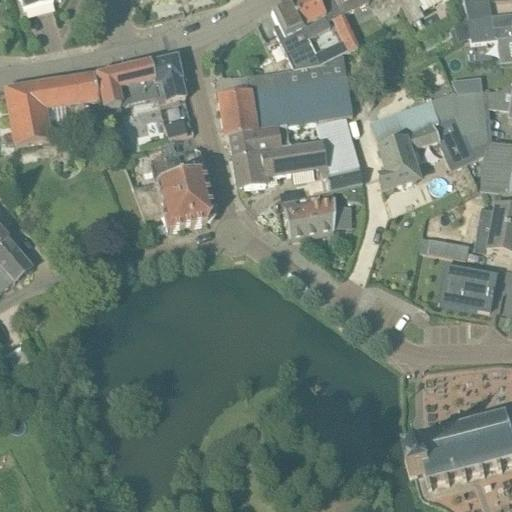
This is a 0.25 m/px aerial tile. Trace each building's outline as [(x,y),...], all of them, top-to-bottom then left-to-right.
[(53,5),(60,3),(61,0),(20,0),(24,14),(53,6),(53,5)] [(301,0),(289,6),(306,40),(327,28),(327,26),(331,24),(331,25),(342,20),(332,0),(301,0)] [(332,0),(342,20),(369,6),(365,0),(332,0)] [(395,0),(396,0),(406,19),(420,11),(413,0),(395,0)] [(468,0),(463,1),(468,24),(491,20),(487,0),(468,0)] [(290,72),(320,68),(306,40),(289,6),(271,16),(278,29),(272,32),(286,59),(285,59),(290,72)] [(511,30),(492,33),(491,20),(468,24),(470,40),(471,48),(511,42),(511,30)] [(342,44),(348,57),(357,52),(343,21),(333,26),(342,44)] [(461,45),(470,40),(468,24),(456,28),(453,29),(454,34),(458,46),(461,45)] [(330,50),(315,58),(320,68),(324,68),(326,67),(338,61),(345,58),(348,57),(342,44),(340,45),(330,50)] [(176,61),(148,68),(153,86),(159,110),(185,104),(180,84),(181,84),(176,61)] [(153,86),(148,68),(96,80),(104,114),(120,111),(155,103),(157,110),(159,110),(153,86)] [(223,141),(228,141),(316,127),(343,123),(351,122),(345,81),(325,84),(322,69),(324,68),(320,68),(290,72),(291,75),(247,80),(249,96),(217,101),(223,141)] [(97,109),(97,107),(93,81),(5,94),(14,152),(51,146),(46,116),(81,111),(81,112),(97,109)] [(450,86),(457,101),(466,100),(464,84),(450,86)] [(370,127),(379,152),(454,117),(459,128),(487,126),(485,106),(504,109),(505,98),(511,99),(508,126),(511,126),(511,89),(497,97),(466,100),(457,101),(456,101),(454,97),(370,127)] [(450,176),(474,164),(459,128),(454,117),(379,152),(387,180),(378,182),(381,195),(416,186),(411,170),(420,167),(416,152),(437,145),(450,176)] [(316,127),(322,149),(325,162),(330,180),(357,173),(343,123),(316,127)] [(167,145),(193,139),(189,126),(164,132),(167,145)] [(459,128),(474,164),(483,159),(480,196),(511,201),(511,150),(488,147),(487,126),(459,128)] [(228,141),(231,163),(322,149),(316,127),(228,141)] [(117,146),(119,156),(129,153),(128,144),(117,146)] [(322,149),(231,163),(236,189),(244,187),(245,192),(265,190),(264,184),(327,175),(325,162),(322,149)] [(193,157),(150,167),(158,202),(175,198),(172,185),(202,178),(198,160),(193,157)] [(158,202),(150,167),(148,168),(152,189),(133,194),(150,241),(205,228),(211,219),(202,178),(172,185),(175,198),(158,202)] [(325,181),(329,197),(361,188),(357,173),(330,180),(325,181)] [(361,206),(361,196),(348,196),(348,206),(361,206)] [(334,219),(334,203),(284,214),(288,244),(333,236),(334,219)] [(511,213),(503,212),(503,217),(480,213),(473,253),(511,259),(511,213)] [(468,251),(421,242),(419,256),(465,265),(468,251)] [(7,244),(0,249),(0,295),(1,296),(13,286),(14,287),(31,273),(7,244)] [(438,307),(439,308),(439,307),(489,316),(496,279),(445,270),(438,307)] [(511,297),(504,296),(502,313),(511,313),(511,297)] [(18,376),(33,368),(23,349),(8,356),(18,376)] [(429,494),(511,472),(511,430),(509,431),(506,420),(415,443),(419,459),(414,460),(405,462),(410,482),(419,480),(425,478),(429,494)]
